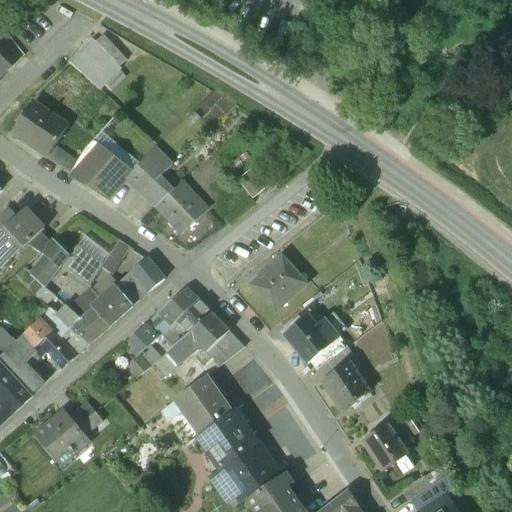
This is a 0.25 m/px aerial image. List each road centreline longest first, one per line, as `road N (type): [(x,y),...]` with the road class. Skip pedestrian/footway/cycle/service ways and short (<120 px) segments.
road 1 (residential): [(187,270),(278,353),(378,511)]
road 2 (tertiary): [(114,2),(345,139)]
road 3 (residential): [(187,270),(0,433)]
road 4 (residential): [(0,147),(187,270)]
road 5 (tertiary): [(345,139),(423,190),(511,265)]
road 6 (residential): [(345,139),(187,270)]
road 7 (residential): [(30,9),(60,43),(0,104)]
